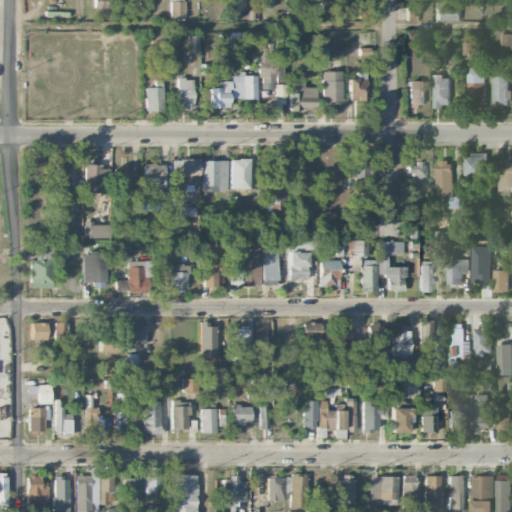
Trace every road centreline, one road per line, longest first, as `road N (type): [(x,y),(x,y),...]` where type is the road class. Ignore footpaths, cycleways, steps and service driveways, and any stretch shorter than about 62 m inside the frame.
road 1 (residential): [(13,0),(21,511)]
road 2 (residential): [(511,308),(0,311)]
road 3 (residential): [(511,135),(0,137)]
road 4 (residential): [(511,454),(0,456)]
road 5 (residential): [(391,0),(392,243)]
